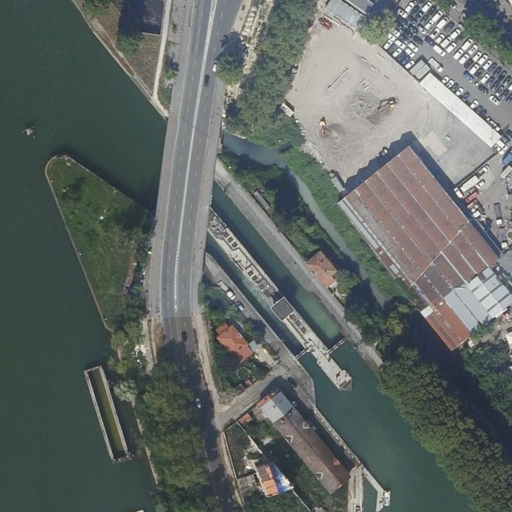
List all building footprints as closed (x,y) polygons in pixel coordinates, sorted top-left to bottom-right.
[(324,0),(316,12),(351,35),(374,2),(370,0),(324,0)] [(501,136),(417,61),(406,73),(490,148),(501,136)] [(410,147),(339,203),(406,292),(451,348),(511,298),(511,294),(507,288),(511,284),(511,282),(495,261),(498,259),(410,147)] [(511,179),(511,174),(501,186),(508,193),(511,188),(511,179)] [(336,282),(331,276),(337,271),(322,252),(308,264),(328,288),(336,282)] [(234,356),(240,364),(252,354),(246,346),(247,344),(232,326),(229,328),(225,323),(217,330),(221,335),(218,338),(234,356)] [(233,389),(238,396),(245,390),(240,383),(233,389)] [(257,404),(329,492),(347,477),(276,388),(257,404)] [(239,419),(244,425),(251,419),(246,413),(239,419)] [(259,438),(268,449),(278,440),(269,429),(259,438)] [(245,471),(255,468),(270,463),(254,442),(249,437),(237,441),(238,446),(246,443),(254,463),(244,467),(245,471)] [(270,463),(276,471),(283,465),(268,449),(259,438),(254,442),(270,463)] [(266,497),(290,488),(276,471),(270,463),(255,468),(266,497)]
